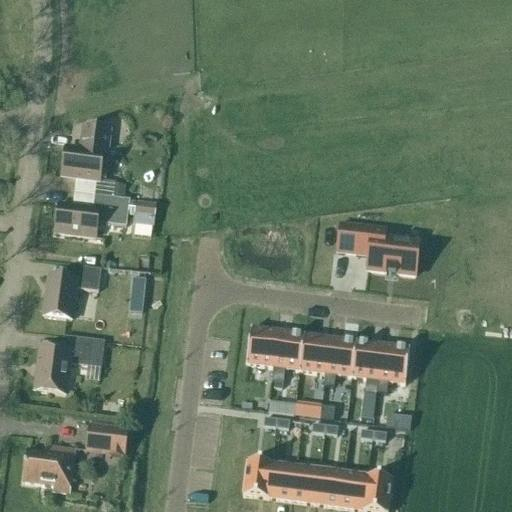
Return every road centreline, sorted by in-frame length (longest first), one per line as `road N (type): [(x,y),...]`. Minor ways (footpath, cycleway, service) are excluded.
road 1 (residential): [(8,310),(45,60),(40,0)]
road 2 (residential): [(174,511),(201,291)]
road 3 (residential): [(201,291),(407,317)]
